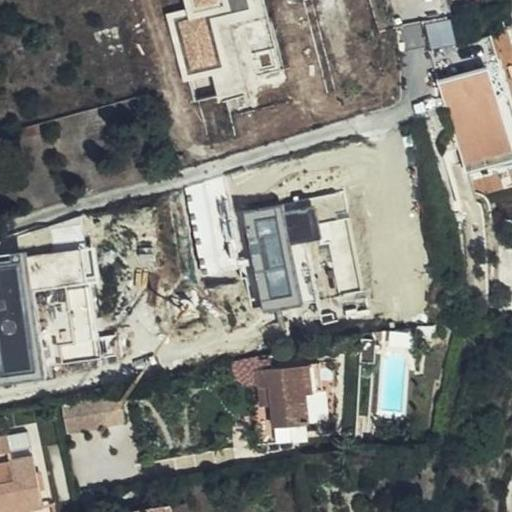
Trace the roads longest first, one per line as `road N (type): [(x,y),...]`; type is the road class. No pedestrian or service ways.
road 1 (unknown): [(0,414),(511,316)]
road 2 (unknown): [(93,511),(109,485),(137,472),(245,450)]
